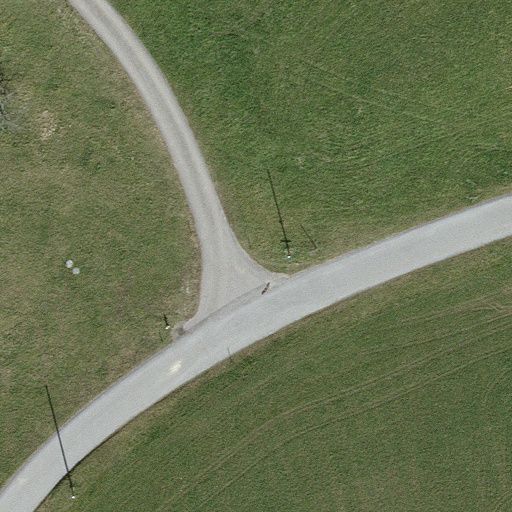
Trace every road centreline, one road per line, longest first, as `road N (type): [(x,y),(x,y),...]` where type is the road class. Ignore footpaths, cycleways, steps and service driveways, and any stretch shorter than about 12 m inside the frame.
road 1 (residential): [(247,313),(192,165),(116,31),(84,0)]
road 2 (unclassified): [(247,313),(62,455),(23,511)]
road 3 (unclassified): [(511,216),(247,313)]
